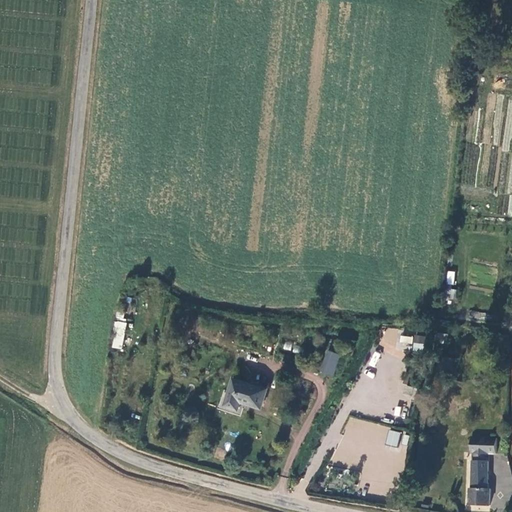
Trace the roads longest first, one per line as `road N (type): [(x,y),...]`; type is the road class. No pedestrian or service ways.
road 1 (unclassified): [(92,0),(57,345),(66,405),(89,433),(157,468),(333,511)]
road 2 (unknown): [(375,384),(322,476),(314,508)]
